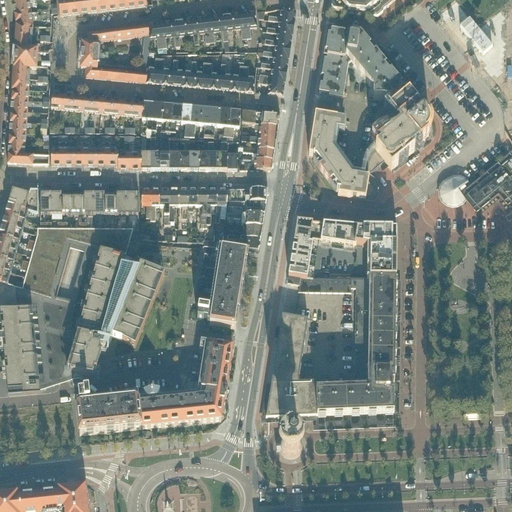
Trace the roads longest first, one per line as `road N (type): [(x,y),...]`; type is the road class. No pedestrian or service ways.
road 1 (residential): [(297,106),(153,97),(144,88),(72,75),(80,28),(257,0)]
road 2 (residential): [(0,178),(261,180),(278,190)]
road 3 (secondary): [(511,483),(296,492),(248,485)]
road 4 (residential): [(425,235),(420,410)]
road 5 (secondary): [(288,511),(419,505)]
